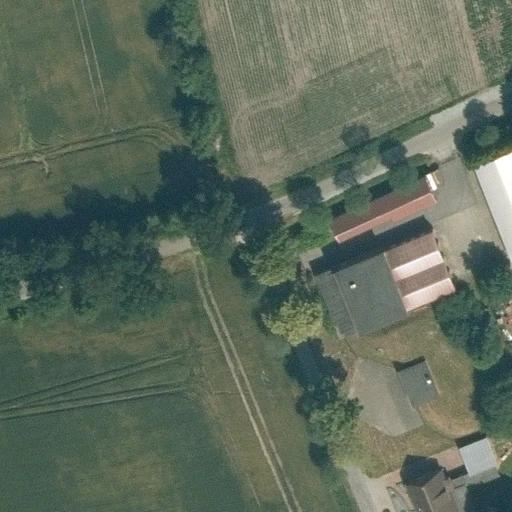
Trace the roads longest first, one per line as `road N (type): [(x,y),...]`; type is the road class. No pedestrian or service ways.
road 1 (unclassified): [(248,232),(364,511)]
road 2 (residential): [(248,232),(511,112)]
road 3 (residential): [(0,307),(248,232)]
